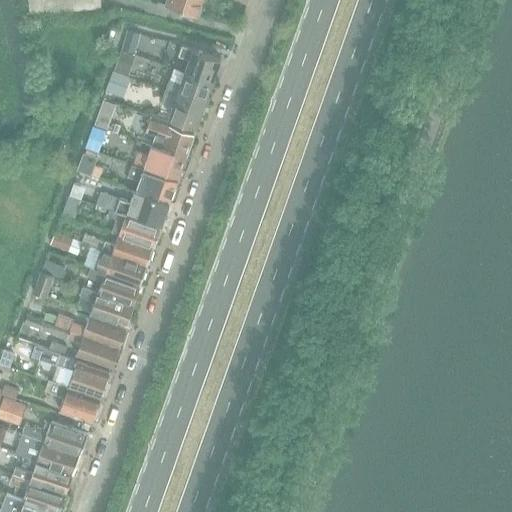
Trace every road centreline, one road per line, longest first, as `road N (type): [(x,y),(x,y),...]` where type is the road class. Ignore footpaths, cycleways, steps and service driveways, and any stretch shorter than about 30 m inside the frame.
road 1 (primary): [(323,0),(141,511)]
road 2 (residential): [(91,511),(272,0)]
road 3 (primary): [(189,511),(370,0)]
